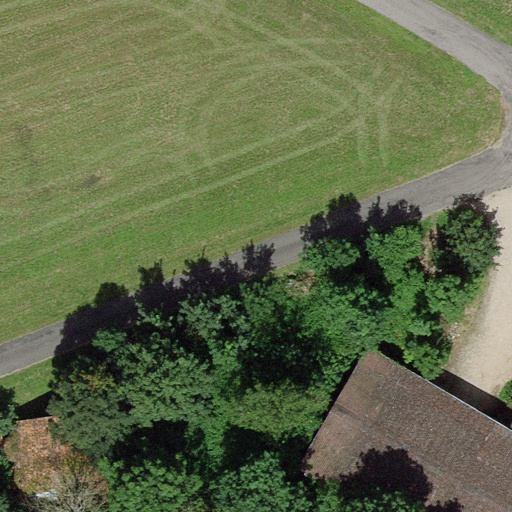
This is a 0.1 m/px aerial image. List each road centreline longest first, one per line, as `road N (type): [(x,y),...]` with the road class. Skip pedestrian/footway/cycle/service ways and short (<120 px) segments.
road 1 (unclassified): [(0,365),(453,185),(511,153)]
road 2 (unclassified): [(388,0),(511,73)]
